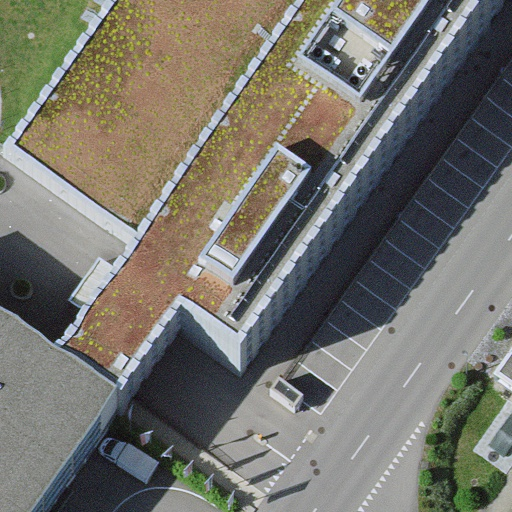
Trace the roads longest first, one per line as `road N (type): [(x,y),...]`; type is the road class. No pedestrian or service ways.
road 1 (residential): [(313,511),(511,233)]
road 2 (unknown): [(0,282),(226,421)]
